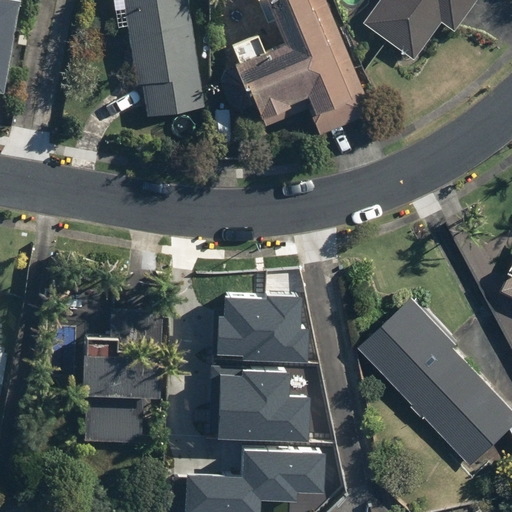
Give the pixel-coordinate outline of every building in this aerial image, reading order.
[(0,0),(0,85),(4,86),(18,0),(0,0)] [(143,113),(205,103),(188,0),(114,0),(118,24),(128,22),(143,113)] [(374,109),(327,0),(265,0),(282,38),(236,57),(238,62),(225,68),(221,78),(231,101),(242,106),(254,101),(257,110),(303,91),(320,131),(374,109)] [(475,0),(376,0),(362,20),(414,57),(442,19),(455,28),(475,0)] [(511,269),(503,287),(511,291),(511,269)] [(511,397),(413,294),(362,342),(475,460),(511,424),(511,397)] [(218,297),(216,354),(239,355),(239,361),(307,364),(309,328),(298,327),(299,301),(218,297)] [(87,332),(84,436),(143,438),(144,389),(161,390),(163,306),(111,305),(110,333),(87,332)] [(223,373),(222,437),(310,438),(310,393),(290,393),(290,374),(223,373)] [(186,480),(184,511),(259,511),(260,501),(298,502),(298,495),(327,497),(329,457),(250,454),(249,483),(186,480)]
